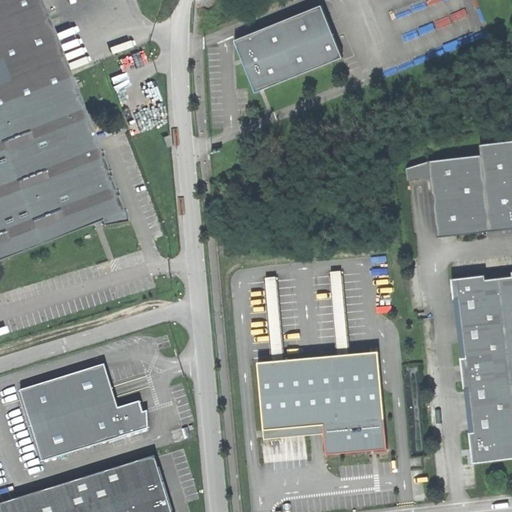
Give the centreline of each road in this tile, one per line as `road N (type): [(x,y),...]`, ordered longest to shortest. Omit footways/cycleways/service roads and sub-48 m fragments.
road 1 (unclassified): [(218,511),(185,164),(182,40),(190,0)]
road 2 (unknown): [(305,268),(347,266),(366,276),(391,363),(404,483)]
road 3 (unknown): [(260,492),(243,288),(268,270),(305,268)]
road 4 (unknown): [(236,124),(363,78),(367,65),(341,0)]
road 5 (track): [(0,350),(149,303),(173,311)]
road 6 (unknown): [(0,317),(159,270)]
road 7 (unknown): [(227,36),(130,77),(147,126)]
road 8 (unknown): [(105,133),(159,270)]
road 9 (unknown): [(260,492),(404,483)]
